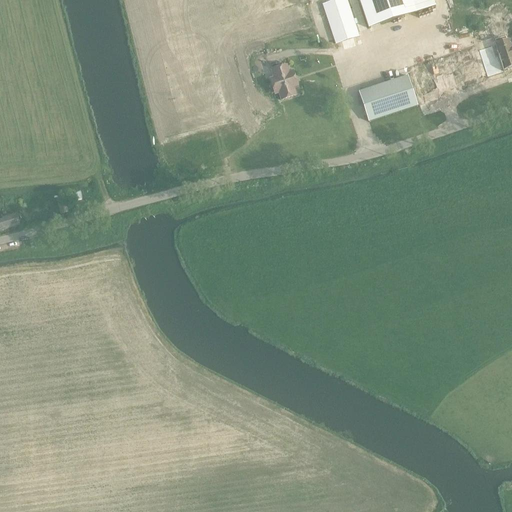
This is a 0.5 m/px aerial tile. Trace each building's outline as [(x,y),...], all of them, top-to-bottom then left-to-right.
[(346,0),(340,0),(330,4),(323,6),(336,44),(359,37),(346,0)] [(359,0),(369,30),(436,7),(433,0),(359,0)] [(492,42),(491,41),(490,37),(488,30),(483,32),(479,33),(481,40),(482,44),(436,60),(447,91),(504,72),(504,71),(511,68),(511,50),(509,42),(497,46),(495,41),(492,42)] [(289,73),(287,66),(271,71),(273,78),(270,79),(275,95),(279,94),(281,101),(297,95),(295,89),(298,88),(296,83),(295,83),(293,77),(294,77),(293,72),(289,73)] [(422,94),(416,96),(420,106),(441,98),(430,67),(414,73),(422,94)] [(417,107),(408,77),(359,93),(369,122),(417,107)] [(58,205),(60,212),(61,216),(69,214),(66,203),(58,205)] [(0,232),(20,227),(16,215),(12,216),(12,217),(0,220),(0,232)]
